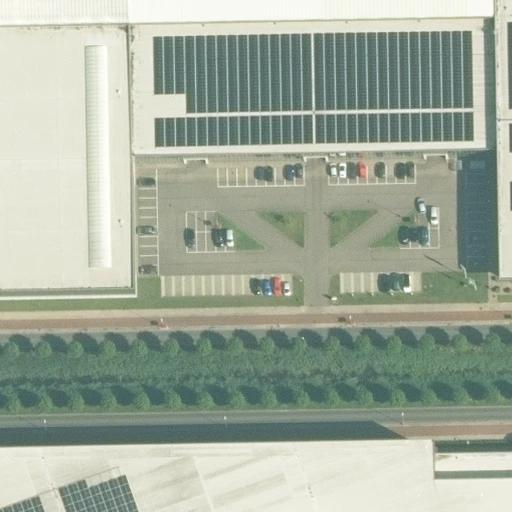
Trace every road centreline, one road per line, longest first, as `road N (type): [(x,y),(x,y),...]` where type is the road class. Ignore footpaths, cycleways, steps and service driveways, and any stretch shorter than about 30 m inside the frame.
road 1 (unclassified): [(0,424),(511,414)]
road 2 (unclassified): [(511,332),(0,340)]
